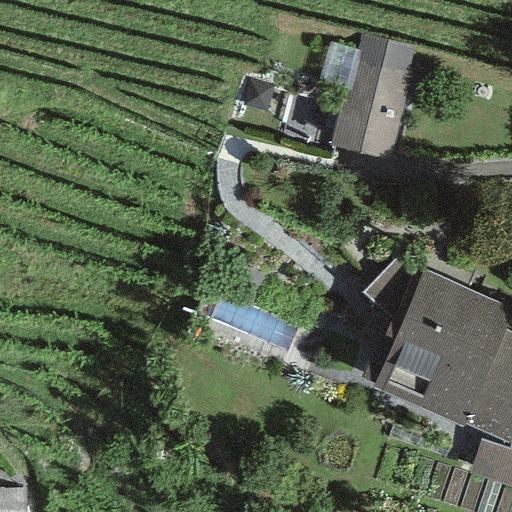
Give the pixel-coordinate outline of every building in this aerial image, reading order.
[(414,48),(358,35),(355,49),(358,50),(348,92),(342,90),(328,146),(387,160),(414,48)] [(348,92),(358,50),(355,49),(328,43),(317,84),(342,90),(348,92)] [(391,319),(409,275),(392,261),(362,294),(391,319)] [(511,434),(511,333),(506,331),(511,315),(511,307),(413,266),(409,275),(391,319),(383,336),(392,340),(372,388),(507,446),(511,434)] [(511,451),(480,440),(469,473),(511,487),(511,451)] [(26,511),(27,490),(0,489),(0,511),(26,511)]
